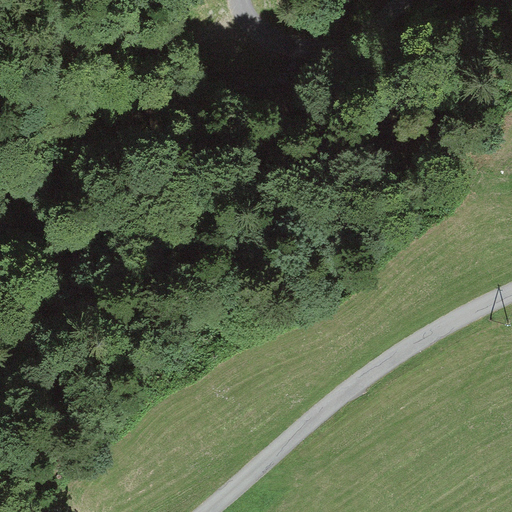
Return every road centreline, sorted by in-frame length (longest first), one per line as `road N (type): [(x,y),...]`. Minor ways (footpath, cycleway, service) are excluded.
road 1 (unclassified): [(206,511),(357,381),(511,293)]
road 2 (track): [(409,0),(371,35),(337,47),(276,42),(246,17),(240,0)]
